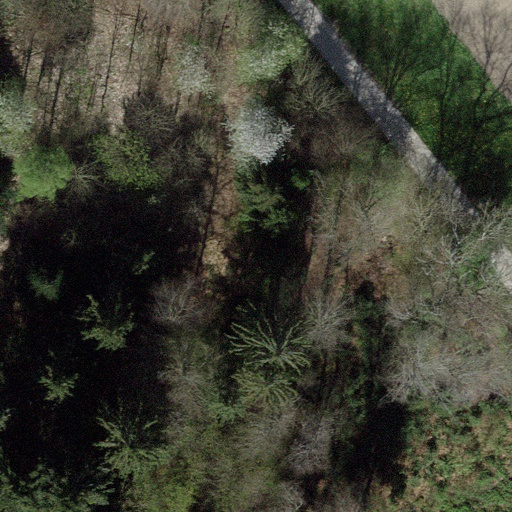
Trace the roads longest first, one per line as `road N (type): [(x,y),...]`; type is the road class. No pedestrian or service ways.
road 1 (track): [(411,154),(280,311),(259,511)]
road 2 (track): [(285,0),(511,266)]
